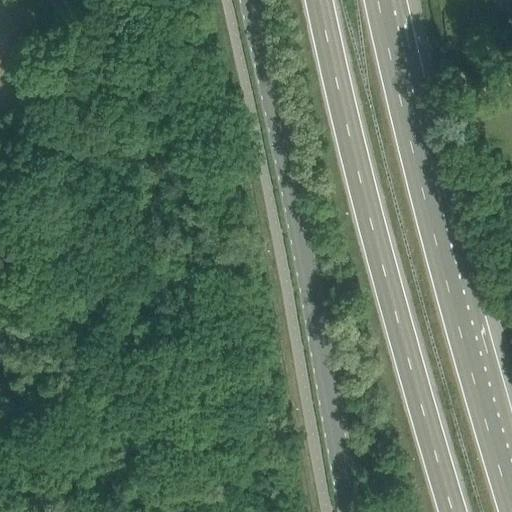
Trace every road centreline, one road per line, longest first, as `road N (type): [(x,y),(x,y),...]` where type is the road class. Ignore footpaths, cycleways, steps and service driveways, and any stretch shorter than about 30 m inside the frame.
road 1 (trunk): [(316,0),(449,511)]
road 2 (trunk): [(508,511),(437,267),(377,0)]
road 3 (tertiary): [(352,511),(253,0)]
